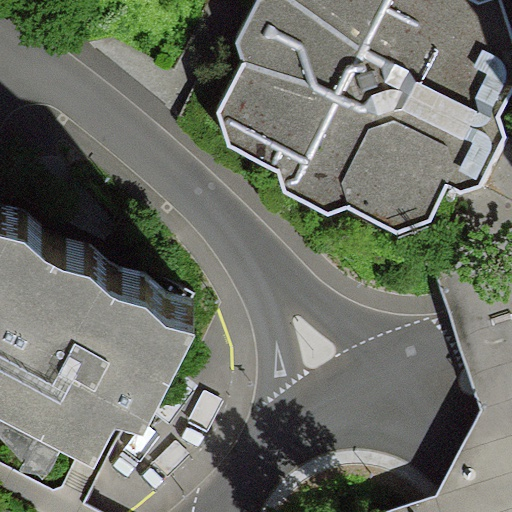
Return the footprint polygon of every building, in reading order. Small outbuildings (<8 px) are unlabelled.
[(511,94),(511,22),(505,0),(256,0),(238,36),(245,58),(220,106),(229,139),(279,164),(286,186),(330,208),(352,202),(399,227),(433,216),(449,184),(462,191),(483,184),(507,135),(501,115),(511,94)] [(511,137),(507,135),(483,184),(511,198),(511,137)] [(0,337),(56,230),(46,225),(27,207),(0,201),(0,337)] [(67,235),(56,230),(0,337),(0,380),(96,431),(120,388),(146,395),(196,296),(167,288),(145,269),(112,258),(91,240),(67,235)] [(511,511),(511,249),(447,270),(468,334),(495,404),(473,445),(444,500),(447,511),(511,511)] [(91,511),(51,490),(41,507),(38,511),(91,511)]
